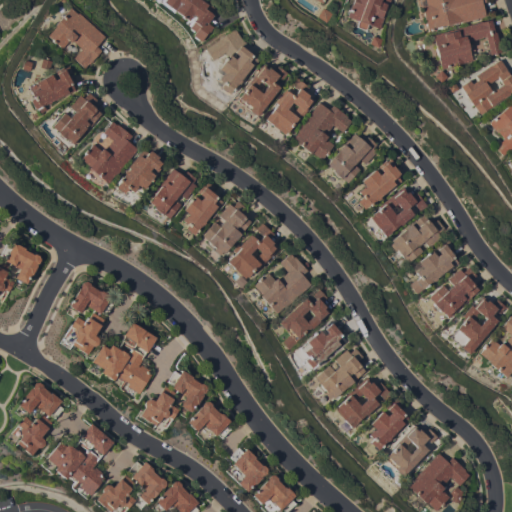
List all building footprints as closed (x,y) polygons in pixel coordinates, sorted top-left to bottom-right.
[(206,34),(205,33),(199,41),(191,36),(193,32),(187,27),(194,17),(191,15),(187,20),(183,18),(182,19),(179,17),(180,16),(173,10),(171,12),(157,2),(158,0),(199,0),(205,4),(205,3),(212,7),(208,13),(211,15),(205,22),(211,27),(206,34)] [(388,0),(387,5),(385,5),(380,19),(381,19),(378,28),(367,24),(364,31),(354,27),(356,21),(345,16),(351,0),(388,0)] [(483,0),(484,2),(480,3),(484,16),(460,23),(459,21),(445,25),(434,28),(435,30),(427,32),(420,6),(425,5),(423,0),(483,0)] [(103,36),(95,46),(99,50),(87,64),(86,63),(82,68),(71,58),(80,49),(71,41),(69,43),(67,41),(60,48),(54,43),(53,44),(50,41),(51,40),(45,35),(54,26),(52,25),(69,7),(76,14),(77,13),(103,36)] [(321,7),(330,13),(324,22),(315,17),(321,7)] [(471,60),(439,68),(430,35),(489,19),(493,32),(494,32),(499,52),(489,55),(484,37),(466,41),(471,60)] [(226,57),(223,52),(211,60),(203,48),(233,29),(240,40),(247,45),(243,49),(250,54),(249,55),(256,60),(241,79),(240,78),(238,80),(239,81),(237,84),(235,83),(233,86),(234,87),(230,93),(229,92),(227,94),(218,87),(221,83),(216,79),(220,74),(221,75),(222,73),(217,69),(226,57)] [(371,35),(380,39),(377,47),(368,44),(371,35)] [(511,91),(477,114),(471,105),(470,106),(463,94),(464,94),(458,86),(468,80),(470,84),(476,80),(473,75),(498,59),(509,75),(511,73),(511,91)] [(244,89),(242,88),(261,63),(272,71),(276,66),(285,73),(280,80),(275,77),(271,83),(278,88),(268,101),(267,100),(255,116),(235,100),(244,89)] [(73,90),(52,101),(51,100),(48,101),(49,102),(45,104),(45,103),(42,105),(44,110),(40,112),(38,108),(35,109),(35,108),(33,109),(28,100),(32,97),(26,86),(49,73),(53,80),(56,78),(53,72),(62,67),(62,68),(67,66),(70,72),(66,74),(70,82),(69,82),(73,90)] [(439,70),(445,77),(439,82),(433,76),(439,70)] [(312,100),(292,126),(290,124),(284,133),(283,132),(281,134),(262,119),(267,112),(268,113),(274,105),(274,104),(284,90),(292,96),(296,90),(288,83),(293,76),(306,87),(302,92),(307,96),(312,100)] [(452,82),(456,88),(449,93),(445,86),(452,82)] [(71,145),(64,138),(63,139),(56,132),(50,126),(63,112),(68,117),(73,111),(67,106),(77,94),(81,98),(87,92),(95,99),(90,105),(99,113),(91,122),(91,123),(84,131),(81,135),(71,145)] [(331,105),(345,116),(345,117),(349,121),(340,132),(331,125),(323,134),(325,136),(323,139),(331,145),(326,151),(327,152),(325,156),(323,155),(319,161),(290,138),(296,131),(294,130),(316,102),(326,110),(331,105)] [(486,122),(511,102),(511,103),(511,145),(499,156),(492,147),(501,140),(500,139),(500,138),(495,132),(486,122)] [(135,149),(113,176),(112,175),(106,183),(87,168),(88,166),(78,159),(83,154),(82,153),(84,149),(85,150),(91,144),(98,150),(100,148),(102,149),(110,140),(101,132),(110,121),(114,124),(115,124),(130,135),(125,141),(135,149)] [(357,159),(352,164),(358,169),(345,183),(340,177),(338,179),(330,171),(331,170),(324,164),(336,151),(335,151),(352,133),(361,141),(365,137),(375,145),(372,149),(374,151),(363,164),(357,159)] [(165,160),(155,172),(150,168),(147,171),(153,175),(150,178),(151,179),(149,182),(148,181),(141,189),(136,185),(134,187),(135,187),(131,193),(126,188),(122,193),(113,187),(116,183),(115,182),(120,176),(121,177),(122,176),(121,176),(123,174),(121,173),(124,170),(125,171),(127,168),(126,168),(141,149),(146,153),(146,152),(147,152),(148,150),(156,157),(158,155),(165,160)] [(398,174),(395,176),(400,182),(381,196),(380,195),(378,197),(378,198),(375,201),(374,199),(369,203),(370,204),(368,206),(367,205),(361,209),(355,201),(357,200),(356,199),(360,196),(356,191),(361,187),(362,188),(363,187),(359,181),(373,169),(377,175),(380,172),(376,167),(384,160),(385,161),(389,158),(394,165),(392,167),(398,174)] [(144,200),(153,189),(156,185),(170,168),(180,176),(184,171),(194,178),(190,183),(194,186),(183,199),(177,194),(172,199),(178,204),(166,219),(161,214),(160,214),(151,207),(152,206),(144,200)] [(220,201),(206,220),(205,219),(202,222),(203,222),(201,225),(200,225),(198,227),(198,226),(197,228),(198,229),(193,235),(192,234),(191,235),(182,228),(185,225),(180,221),(184,215),(185,216),(186,214),(181,210),(188,201),(187,200),(188,199),(189,200),(192,196),(198,200),(201,197),(195,193),(201,185),(202,186),(206,182),(211,186),(208,191),(214,195),(214,196),(220,201)] [(368,218),(370,216),(369,215),(378,208),(376,205),(401,187),(405,192),(406,191),(409,195),(414,191),(425,205),(418,210),(412,203),(406,207),(412,215),(399,226),(398,224),(382,236),(368,218)] [(200,235),(212,221),(217,226),(222,220),(216,215),(226,203),(230,207),(235,201),(244,208),(239,213),(248,221),(241,230),(242,230),(235,239),(230,245),(229,244),(221,253),(219,252),(217,255),(211,250),(212,248),(211,246),(210,248),(206,245),(207,243),(204,241),(205,240),(200,235)] [(388,240),(421,214),(429,224),(435,219),(442,228),(436,233),(439,237),(426,247),(421,241),(416,245),(420,251),(406,263),(402,257),(400,258),(394,250),(392,251),(387,245),(390,242),(388,240)] [(256,241),(261,236),(253,229),(260,223),(272,234),(267,239),(271,243),(270,243),(276,248),(253,271),(252,270),(245,277),(244,276),(242,278),(224,261),(230,256),(233,253),(231,250),(236,245),(238,247),(249,235),(256,241)] [(37,255),(12,242),(10,246),(4,243),(0,251),(0,256),(4,258),(2,260),(18,268),(13,278),(24,284),(29,274),(30,275),(35,265),(34,264),(36,263),(38,259),(37,255)] [(456,262),(438,276),(437,275),(434,278),(435,279),(432,281),(431,280),(428,282),(429,284),(423,289),(422,288),(414,294),(406,284),(416,277),(413,272),(414,272),(410,266),(425,255),(424,254),(426,253),(426,254),(441,242),(456,262)] [(305,270),(300,275),(308,284),(284,307),(282,305),(274,313),(258,295),(259,294),(251,285),(256,281),(255,280),(258,277),(259,278),(265,272),(272,280),(274,278),(276,280),(285,272),(277,263),(288,253),(292,257),(305,270)] [(0,261),(7,265),(4,271),(5,271),(2,277),(11,281),(2,301),(0,300),(0,261)] [(440,285),(445,290),(450,285),(445,279),(457,268),(460,272),(466,267),(474,276),(468,281),(476,290),(468,297),(468,298),(446,318),(439,311),(438,312),(431,303),(432,303),(426,297),(440,285)] [(109,297),(106,301),(111,304),(104,315),(99,312),(97,314),(83,304),(78,313),(67,306),(72,297),(71,297),(78,287),(78,288),(78,285),(81,282),(84,281),(109,297)] [(303,297),(308,303),(314,299),(310,295),(317,289),(324,297),(319,302),(328,312),(309,329),(308,328),(293,341),(294,342),(286,349),(279,341),(287,335),(275,322),(303,297)] [(504,307),(498,314),(493,310),(489,315),(496,322),(485,335),(483,334),(466,354),(447,337),(462,319),(459,317),(469,305),(471,306),(480,296),(490,305),(495,299),(504,307)] [(95,337),(96,339),(96,340),(96,342),(95,343),(94,344),(93,345),(92,346),(90,346),(84,354),(75,349),(76,348),(69,344),(71,341),(71,340),(72,339),(66,335),(65,337),(62,335),(75,316),(82,320),(85,316),(85,317),(86,316),(87,317),(90,312),(101,319),(98,324),(98,325),(93,333),(97,335),(95,337)] [(511,369),(511,371),(510,370),(504,377),(485,362),(486,361),(477,353),(481,348),(480,347),(483,343),(484,344),(489,338),(497,345),(499,342),(501,344),(509,335),(499,327),(509,315),(511,317),(511,369)] [(297,347),(312,334),(311,334),(313,332),(314,333),(317,330),(322,335),(325,332),(321,327),(328,321),(329,322),(333,318),(337,324),(333,327),(344,340),(326,356),(325,355),(322,357),(323,358),(320,361),(319,360),(315,364),(315,365),(311,368),(310,367),(306,371),(299,362),(305,357),(297,347)] [(128,348),(120,343),(122,342),(119,340),(122,336),(121,335),(129,321),(142,330),(129,349),(128,348)] [(120,382),(113,377),(127,355),(124,354),(125,354),(128,348),(129,349),(142,330),(154,337),(145,352),(144,351),(139,358),(140,359),(136,365),(137,366),(139,364),(147,370),(146,372),(149,374),(136,393),(124,386),(126,383),(123,381),(121,385),(121,386),(121,387),(122,387),(122,390),(122,391),(119,389),(118,388),(118,387),(118,386),(118,385),(120,382)] [(118,350),(119,350),(125,354),(124,354),(127,355),(113,377),(111,380),(98,372),(100,369),(89,361),(99,344),(106,349),(109,344),(118,350)] [(363,371),(355,377),(355,378),(331,398),(329,396),(326,399),(321,393),(323,391),(316,383),(317,382),(313,377),(327,365),(331,370),(337,366),(331,360),(344,349),(347,353),(353,348),(360,357),(355,361),(363,371)] [(204,385),(180,370),(177,374),(172,371),(165,381),(170,385),(169,387),(183,396),(177,405),(188,412),(194,403),(195,404),(201,395),(200,394),(202,393),(205,389),(204,385)] [(389,394),(382,400),(376,392),(370,398),(376,404),(349,428),(333,409),(335,408),(333,406),(343,398),(342,396),(364,377),(368,382),(369,382),(373,386),(378,382),(389,394)] [(59,400),(56,404),(61,408),(52,418),(47,414),(46,416),(33,405),(26,413),(16,405),(23,397),(22,396),(29,387),(30,388),(30,386),(33,382),(37,382),(59,400)] [(148,399),(149,396),(153,399),(158,391),(159,391),(162,386),(173,393),(169,398),(171,399),(167,404),(176,409),(164,427),(161,425),(162,424),(157,421),(156,423),(155,422),(153,425),(146,421),(146,422),(137,416),(142,407),(142,405),(142,403),(142,401),(144,399),(146,399),(148,399)] [(228,421),(224,425),(228,429),(220,438),(215,434),(214,436),(201,424),(194,431),(184,422),(191,415),(199,406),(199,407),(199,405),(202,401),(206,401),(228,421)] [(369,455),(362,447),(370,439),(365,434),(370,430),(371,430),(372,429),(367,423),(380,411),(385,416),(388,413),(383,408),(390,401),(408,419),(390,436),(388,438),(385,441),(382,443),(383,444),(379,447),(378,447),(369,455)] [(41,440),(41,441),(42,443),(41,444),(41,446),(39,447),(38,447),(37,448),(35,447),(28,455),(20,449),(20,448),(15,443),(17,440),(18,438),(13,434),(11,435),(8,433),(23,415),(30,421),(33,418),(34,418),(36,419),(39,414),(49,422),(45,427),(46,428),(40,435),(43,438),(41,440)] [(83,449),(76,444),(78,442),(76,440),(79,436),(78,435),(88,423),(99,432),(84,450),(83,449)] [(391,446),(413,425),(421,433),(427,428),(435,437),(428,443),(425,439),(420,444),(426,451),(414,462),(399,476),(382,458),(392,448),(391,446)] [(71,482),(65,476),(81,456),(79,455),(79,454),(83,449),(84,450),(99,432),(110,442),(99,455),(99,454),(93,461),(94,461),(89,467),(90,468),(92,466),(100,473),(98,475),(101,477),(86,495),(75,486),(77,484),(75,482),(72,485),(71,485),(71,486),(72,486),(72,487),(73,490),(72,491),(69,488),(68,487),(68,486),(69,485),(71,482)] [(74,450),(79,454),(79,455),(81,456),(65,476),(62,479),(51,469),(53,466),(43,458),(57,441),(63,446),(65,443),(74,450)] [(264,468),(244,448),(240,452),(236,448),(227,457),(231,461),(229,463),(242,475),(235,483),(244,492),(251,484),(252,485),(260,477),(259,475),(262,475),(265,472),(264,468)] [(433,511),(424,502),(423,503),(406,486),(412,480),(411,478),(436,453),(445,462),(449,457),(463,470),(462,471),(466,475),(456,486),(447,477),(439,486),(441,488),(439,490),(446,497),(440,503),(441,503),(438,507),(437,506),(433,511)] [(163,480),(142,461),(138,465),(133,461),(125,471),(129,475),(128,477),(140,488),(134,496),(144,504),(150,497),(151,497),(158,489),(157,488),(160,488),(163,485),(163,480)] [(105,485),(107,482),(111,485),(117,478),(118,479),(122,474),(131,483),(127,487),(128,488),(124,493),(132,500),(120,511),(115,511),(111,508),(109,510),(109,509),(106,511),(101,507),(100,507),(92,500),(99,492),(98,490),(99,487),(100,486),(102,485),(104,484),(105,485)] [(292,495),(289,499),(293,503),(284,511),(283,511),(279,508),(277,510),(265,498),(258,504),(249,495),(256,488),(264,480),(265,481),(265,478),(268,475),(272,475),(292,495)] [(195,502),(191,505),(196,510),(193,511),(176,511),(169,503),(161,510),(152,501),(160,494),(159,493),(167,485),(168,486),(168,484),(172,481),(176,481),(195,502)] [(449,495),(447,493),(453,486),(458,492),(457,497),(458,497),(457,500),(456,500),(455,502),(448,500),(449,497),(448,496),(449,495)]
